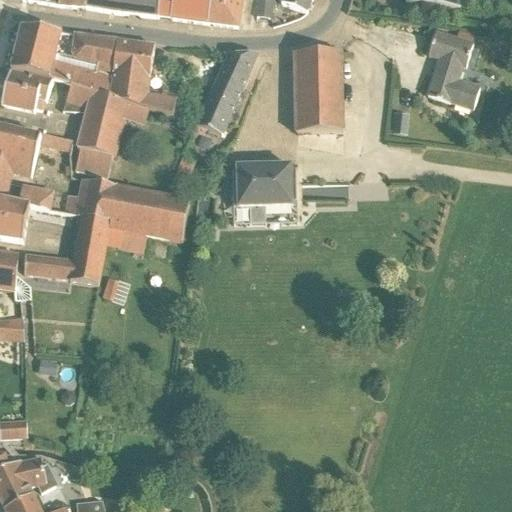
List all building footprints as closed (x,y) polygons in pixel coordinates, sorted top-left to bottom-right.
[(16,0),(28,3),(55,8),(57,0),(16,0)] [(57,0),(55,8),(59,9),(83,11),(85,0),(57,0)] [(85,0),(83,11),(86,11),(115,16),(159,21),(159,20),(161,6),(161,0),(85,0)] [(175,0),(171,21),(207,27),(212,0),(175,0)] [(212,0),(207,27),(238,31),(243,0),(212,0)] [(259,0),(257,19),(271,21),(273,0),(282,0),(280,5),(307,16),(313,0),(259,0)] [(407,0),(407,5),(461,12),(462,0),(407,0)] [(71,89),(87,94),(111,101),(117,43),(74,37),(72,55),(74,59),(57,56),(61,35),(22,29),(11,72),(46,81),(54,83),(71,88),(71,89)] [(481,90),(462,84),(454,81),(458,68),(465,70),(472,48),(436,35),(429,59),(440,62),(429,99),(451,106),(451,105),(474,112),(481,90)] [(147,94),(155,48),(117,43),(111,101),(122,103),(173,117),(178,100),(147,94)] [(344,135),(343,98),(342,54),(297,56),(297,57),(298,57),(298,136),(344,135)] [(257,58),(258,58),(257,56),(228,58),(198,124),(223,135),(257,58)] [(54,84),(45,82),(11,74),(2,108),(34,116),(35,114),(43,116),(46,104),(48,105),(54,84)] [(111,101),(87,94),(71,89),(64,114),(86,114),(77,151),(80,152),(76,176),(108,182),(113,158),(117,159),(126,124),(146,129),(149,115),(173,120),(173,117),(122,103),(111,101)] [(0,202),(8,204),(14,177),(31,181),(41,138),(0,129),(0,202)] [(184,156),(174,181),(187,186),(197,161),(184,156)] [(297,173),(292,173),(292,168),(253,169),(238,170),(238,174),(233,174),(234,210),(250,210),(250,226),(266,226),(266,210),(284,209),(298,209),(297,173)] [(82,183),(79,200),(68,198),(66,212),(65,217),(82,220),(111,225),(110,234),(123,236),(120,252),(144,257),(148,241),(170,245),(183,247),(191,204),(182,201),(183,198),(169,196),(168,198),(82,183)] [(52,209),(55,195),(24,189),(20,206),(31,208),(52,212),(52,209)] [(0,242),(24,247),(31,208),(20,206),(8,204),(0,202),(0,242)] [(110,234),(111,225),(82,220),(77,246),(107,251),(110,234)] [(14,276),(16,256),(0,253),(0,291),(12,292),(11,296),(15,296),(15,304),(31,303),(30,290),(14,276)] [(100,289),(105,263),(75,258),(73,265),(28,260),(26,279),(100,289)] [(109,282),(103,300),(124,307),(130,289),(109,282)] [(0,341),(16,343),(25,343),(26,343),(23,321),(0,323),(0,341)] [(77,399),(73,394),(67,393),(62,397),(61,401),(65,406),(70,407),(76,404),(77,399)] [(0,433),(1,442),(21,440),(28,440),(27,424),(0,426),(0,433)] [(43,469),(41,464),(41,462),(24,467),(22,463),(9,468),(6,456),(0,456),(0,500),(4,510),(33,497),(30,490),(37,487),(42,496),(59,488),(48,467),(43,469)] [(5,511),(65,511),(65,510),(59,511),(40,511),(33,497),(4,510),(5,511)] [(105,511),(103,503),(77,506),(77,511),(105,511)]
